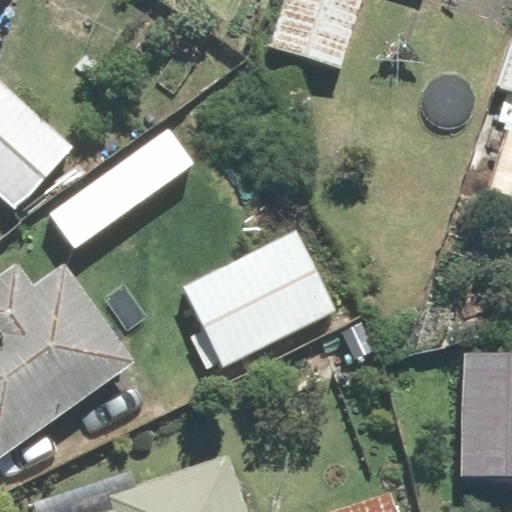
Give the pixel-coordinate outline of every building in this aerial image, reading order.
[(362,0),(284,0),(270,47),(341,68),(362,0)] [(511,196),(511,45),(498,92),(511,95),(511,119),(490,190),(511,196)] [(0,83),(0,193),(15,207),(70,145),(0,83)] [(184,287),(222,366),(334,312),(296,233),(184,287)] [(0,458),(133,362),(63,265),(33,287),(17,264),(0,275),(0,458)] [(511,355),(466,354),(463,476),(511,477),(511,355)] [(102,511),(246,511),(229,456),(105,497),(110,510),(102,511)] [(396,511),(390,494),(332,511),(396,511)]
